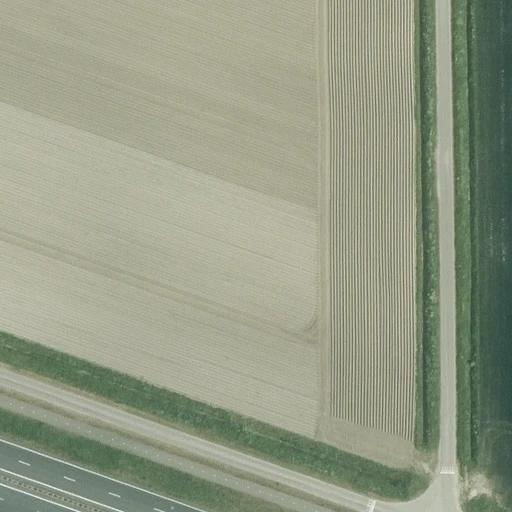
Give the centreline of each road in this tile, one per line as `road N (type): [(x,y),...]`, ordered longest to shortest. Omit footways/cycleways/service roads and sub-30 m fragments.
road 1 (unclassified): [(441,511),(438,0)]
road 2 (unclassified): [(386,511),(0,376)]
road 3 (trunk): [(172,511),(0,450)]
